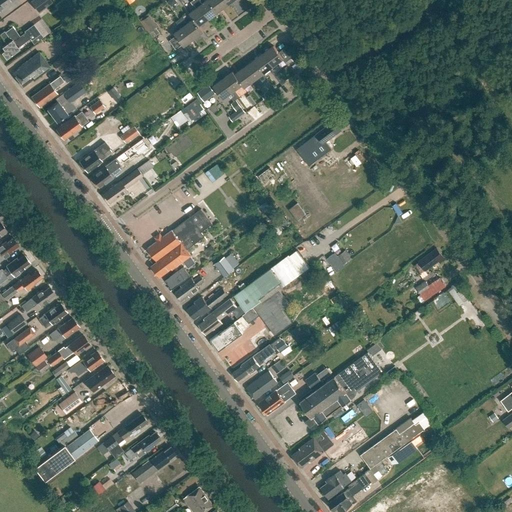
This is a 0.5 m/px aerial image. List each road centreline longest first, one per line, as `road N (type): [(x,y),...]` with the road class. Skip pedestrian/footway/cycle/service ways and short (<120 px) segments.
road 1 (unclassified): [(232,511),(0,197)]
road 2 (secondary): [(310,511),(106,234)]
road 3 (unclassified): [(511,327),(324,72)]
road 4 (residential): [(106,234),(324,72)]
road 5 (secondary): [(106,234),(0,90)]
road 6 (unknown): [(448,0),(324,72)]
